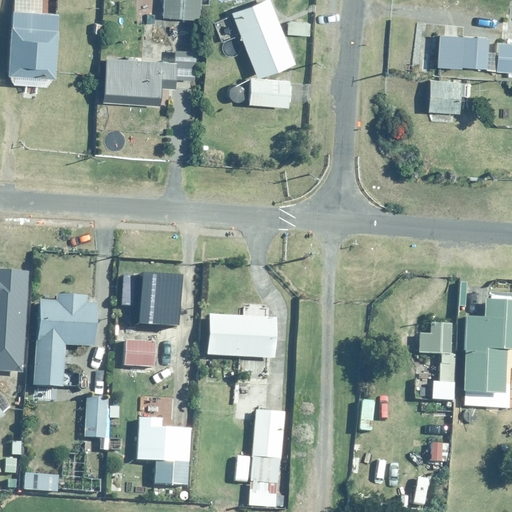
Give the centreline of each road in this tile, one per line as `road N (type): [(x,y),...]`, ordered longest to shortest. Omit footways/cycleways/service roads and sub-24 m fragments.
road 1 (residential): [(0,200),(339,220)]
road 2 (residential): [(353,0),(339,220)]
road 3 (residential): [(339,220),(511,231)]
